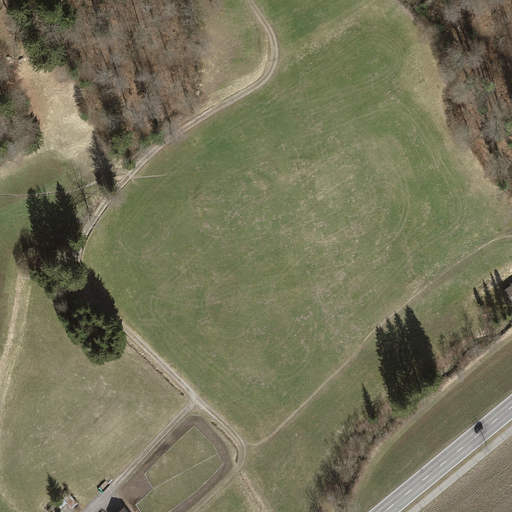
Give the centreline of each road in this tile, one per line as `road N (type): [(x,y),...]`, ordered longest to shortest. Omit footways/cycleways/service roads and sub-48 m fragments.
road 1 (track): [(244,448),(84,285),(77,264),(84,231),(142,161),(261,82),(273,56),(271,35),(248,0)]
road 2 (track): [(511,236),(436,278),(269,437),(244,448)]
road 3 (secondary): [(389,511),(511,410)]
road 4 (track): [(104,497),(197,400)]
